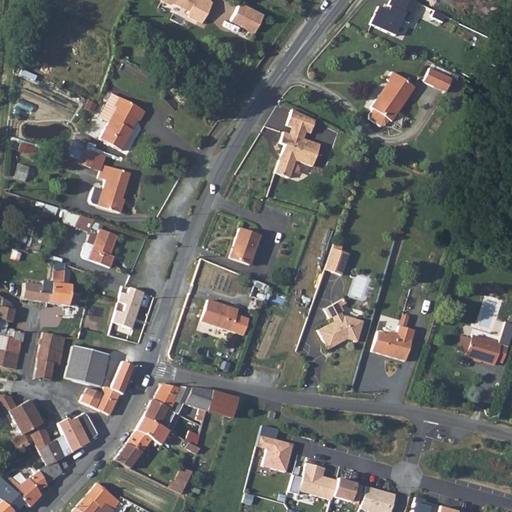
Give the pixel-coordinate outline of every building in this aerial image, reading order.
[(157,0),(165,4),(169,3),(185,11),(186,17),(199,22),(210,2),(208,0),(157,0)] [(416,4),(406,0),(388,0),(387,4),(388,7),(386,11),(376,6),(368,24),(393,35),(400,19),(407,22),(416,4)] [(237,4),(227,23),(250,35),(260,17),(237,4)] [(445,95),(452,81),(429,70),(423,84),(445,95)] [(414,89),(391,73),(385,82),(387,83),(390,86),(381,98),(378,96),(370,109),(372,110),(368,116),(369,120),(379,128),(384,127),(388,121),(390,123),(414,89)] [(381,98),(390,86),(387,83),(378,96),(381,98)] [(106,125),(98,142),(119,153),(130,132),(127,131),(132,120),(137,123),(141,113),(107,96),(96,121),(106,125)] [(312,120),(290,109),(284,124),(289,126),(304,131),(308,133),(312,120)] [(289,126),(286,133),(301,138),(304,131),(289,126)] [(282,144),(272,171),(286,176),(293,160),(309,166),(317,144),(301,138),(286,133),(281,131),(277,142),(282,144)] [(78,162),(82,149),(83,146),(72,143),(69,152),(65,150),(62,157),(76,161),(78,162)] [(77,165),(89,169),(94,153),(82,149),(78,162),(77,165)] [(22,181),(26,167),(16,164),(11,178),(22,181)] [(104,181),(96,207),(119,214),(122,204),(120,203),(129,174),(101,166),(97,179),(104,181)] [(78,214),(75,226),(90,230),(93,218),(78,214)] [(246,265),(257,236),(237,229),(227,258),(246,265)] [(114,241),(116,236),(98,230),(96,235),(114,241)] [(109,268),(113,257),(109,255),(114,241),(96,235),(93,246),(88,260),(109,268)] [(340,244),(333,242),(330,250),(337,253),(340,244)] [(84,259),(88,260),(93,246),(85,244),(82,254),(84,259)] [(337,253),(330,250),(323,271),(339,277),(347,256),(337,253)] [(47,288),(44,303),(64,307),(68,287),(60,286),(62,273),(54,272),(47,288)] [(44,303),(47,288),(37,286),(23,283),(23,281),(18,280),(17,287),(22,288),(20,298),(42,303),(44,303)] [(116,302),(124,304),(121,313),(113,311),(109,323),(129,329),(142,293),(129,289),(126,295),(119,293),(116,302)] [(66,294),(65,305),(74,306),(76,295),(66,294)] [(0,336),(12,339),(14,331),(14,330),(5,328),(7,322),(11,323),(14,311),(8,303),(2,299),(0,304),(0,336)] [(237,311),(208,301),(201,322),(230,332),(237,311)] [(343,343),(354,346),(359,325),(341,320),(339,321),(337,316),(340,315),(337,310),(335,306),(321,313),(326,323),(328,322),(330,326),(314,335),(324,353),(343,343)] [(61,331),(45,328),(44,334),(60,337),(61,331)] [(372,336),(368,354),(400,364),(409,333),(394,329),(392,337),(386,335),(381,338),(372,336)] [(0,350),(18,353),(20,342),(22,343),(23,333),(14,331),(12,339),(0,336),(0,350)] [(60,337),(44,334),(40,333),(38,349),(62,353),(64,338),(60,337)] [(452,353),(462,356),(466,342),(457,339),(452,353)] [(503,349),(467,339),(466,342),(462,356),(461,359),(489,367),(490,362),(498,365),(503,349)] [(84,368),(87,352),(70,348),(67,365),(84,368)] [(33,377),(49,380),(53,363),(60,364),(62,353),(38,349),(38,354),(33,377)] [(0,367),(15,370),(18,353),(0,350),(0,367)] [(110,357),(87,352),(84,368),(86,369),(98,371),(107,373),(110,357)] [(111,382),(108,389),(117,394),(123,397),(129,384),(125,383),(131,369),(119,362),(111,382)] [(81,384),(84,368),(67,365),(64,380),(81,384)] [(98,371),(86,369),(82,384),(95,387),(98,371)] [(150,401),(141,418),(157,426),(161,419),(169,422),(176,410),(177,408),(177,406),(177,403),(205,412),(211,392),(188,387),(187,390),(179,387),(178,390),(159,384),(151,401),(150,401)] [(117,394),(108,389),(103,386),(100,394),(97,401),(83,395),(79,403),(108,415),(117,394)] [(83,395),(97,401),(100,394),(85,388),(83,395)] [(236,397),(215,393),(211,392),(205,412),(223,418),(230,420),(236,397)] [(7,414),(8,408),(10,398),(0,395),(0,409),(5,411),(6,412),(7,414)] [(41,426),(40,425),(28,402),(16,408),(15,406),(12,409),(27,434),(41,426)] [(8,408),(7,414),(23,442),(25,446),(27,445),(26,444),(31,441),(27,434),(12,409),(8,408)] [(79,436),(82,434),(92,428),(85,413),(71,420),(79,436)] [(141,418),(133,430),(150,440),(159,445),(164,435),(171,439),(173,435),(165,431),(157,426),(141,418)] [(165,431),(169,422),(161,419),(157,426),(165,431)] [(55,425),(62,439),(73,434),(68,422),(66,420),(55,425)] [(68,422),(73,434),(62,439),(69,452),(86,443),(82,434),(79,436),(71,420),(68,422)] [(277,428),(261,424),(255,445),(265,447),(261,465),(284,471),(292,443),(274,438),(277,428)] [(32,443),(45,435),(43,429),(41,426),(27,434),(31,441),(32,443)] [(146,444),(150,440),(133,430),(112,462),(127,470),(133,461),(139,452),(146,444)] [(45,435),(32,443),(36,451),(49,444),(45,435)] [(60,457),(69,452),(62,439),(56,443),(54,444),(60,457)] [(61,469),(65,466),(60,457),(54,444),(52,442),(49,444),(36,451),(43,466),(44,467),(53,462),(59,473),(62,471),(61,469)] [(193,445),(187,442),(184,449),(189,452),(193,445)] [(53,462),(44,467),(51,480),(59,473),(53,462)] [(330,495),(335,479),(326,477),(325,479),(319,478),(322,467),(304,462),(296,490),(329,499),(330,495)] [(42,466),(45,472),(50,481),(51,480),(44,467),(43,466),(42,466)] [(170,480),(166,479),(163,487),(176,493),(187,471),(176,466),(170,480)] [(40,476),(37,472),(36,471),(25,480),(36,493),(44,486),(40,476)] [(44,486),(50,481),(45,472),(40,476),(44,486)] [(17,486),(25,480),(22,476),(19,473),(12,480),(17,486)] [(17,486),(12,480),(9,476),(3,482),(24,503),(28,508),(39,497),(36,493),(25,480),(17,486)] [(361,484),(335,477),(335,479),(330,495),(356,503),(361,484)] [(0,504),(7,511),(15,511),(18,509),(24,503),(3,482),(0,479),(0,504)] [(112,511),(114,510),(112,508),(117,501),(95,484),(74,508),(77,511),(112,511)] [(388,511),(393,493),(365,485),(359,508),(373,511),(388,511)] [(434,511),(437,504),(427,501),(427,504),(421,503),(423,497),(413,495),(408,511),(434,511)] [(24,511),(28,508),(24,503),(18,509),(20,511),(24,511)]
